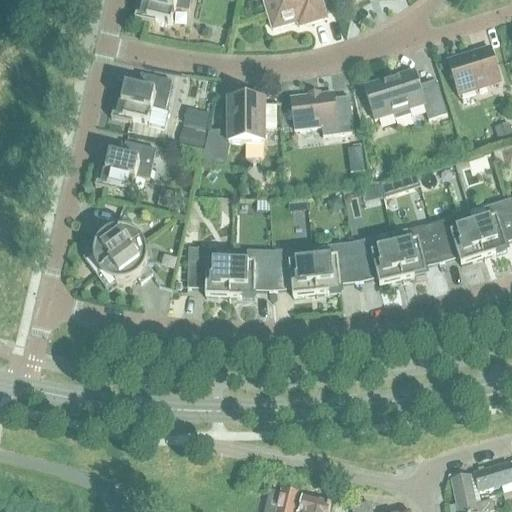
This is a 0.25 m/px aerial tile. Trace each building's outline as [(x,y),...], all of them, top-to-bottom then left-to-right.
[(134,22),(155,27),(155,23),(172,27),(175,12),(189,15),(192,0),(146,0),(146,2),(139,0),(134,22)] [(262,0),(272,33),(291,27),(291,26),(297,24),(299,30),(327,22),(320,0),(262,0)] [(448,66),(458,97),(500,84),(490,51),(476,55),(477,57),(448,66)] [(374,124),(394,118),(395,123),(411,118),(409,113),(424,108),(429,124),(447,118),(436,84),(419,89),(414,75),(364,90),(374,124)] [(111,122),(131,127),(132,123),(149,127),(152,112),(165,115),(172,85),(141,78),(137,93),(126,90),(123,102),(116,100),(111,122)] [(295,134),(322,131),(323,141),(354,137),(350,100),(334,103),(333,97),(291,102),(295,134)] [(264,109),(264,103),(229,103),(229,134),(209,134),(202,164),(225,170),(230,148),(264,148),(264,132),(276,132),(276,109),(264,109)] [(95,190),(116,195),(117,192),(133,195),(136,180),(150,183),(156,153),(125,146),(121,161),(110,159),(107,170),(100,168),(95,190)] [(488,224),(474,229),(484,262),(507,255),(505,247),(511,244),(511,216),(508,204),(484,211),(488,224)] [(455,221),(431,228),(442,267),(459,262),(461,270),(484,262),(474,229),(459,233),(455,221)] [(98,276),(99,278),(142,246),(141,244),(139,243),(138,241),(134,239),(132,238),(130,237),(128,236),(125,236),(123,235),(121,235),(114,226),(103,235),(106,240),(104,241),(102,242),(101,244),(99,246),(98,248),(97,250),(96,252),(95,254),(95,256),(94,258),(94,261),(94,263),(94,265),(95,267),(95,270),(96,272),(97,274),(98,276)] [(410,247),(395,250),(403,285),(427,279),(425,271),(442,267),(431,228),(407,234),(410,247)] [(377,241),(353,247),(359,287),(378,282),(380,290),(403,285),(395,250),(380,254),(377,241)] [(142,246),(99,278),(101,280),(102,281),(104,283),(106,284),(108,286),(110,287),(113,287),(115,288),(117,288),(120,289),(122,289),(125,288),(127,288),(129,287),(131,287),(134,286),(136,284),(138,283),(141,287),(153,279),(146,270),(147,268),(147,266),(148,263),(148,261),(147,259),(147,257),(147,254),(146,252),(145,250),(144,248),(142,246)] [(329,263),(314,264),(317,299),(341,297),(340,289),(359,287),(353,247),(328,249),(329,263)] [(205,301),(230,302),(231,267),(232,267),(232,254),(189,252),(188,293),(206,293),(205,301)] [(297,253),(272,255),(273,296),(292,294),(293,302),(317,299),(314,264),(298,266),(297,253)] [(231,267),(230,302),(254,303),(254,295),(273,296),(272,255),(247,254),(247,268),(232,267),(231,267)] [(485,474),(474,477),(475,479),(479,495),(501,489),(503,498),(511,496),(511,477),(509,467),(493,471),(485,474)] [(459,482),(451,484),(453,493),(456,508),(457,511),(494,511),(493,504),(481,506),(479,495),(475,479),(459,482)] [(296,511),(300,497),(281,493),(281,496),(270,494),(266,511),(296,511)] [(511,511),(511,496),(503,498),(506,511),(511,511)] [(300,511),(329,511),(331,504),(303,498),(300,511)]
